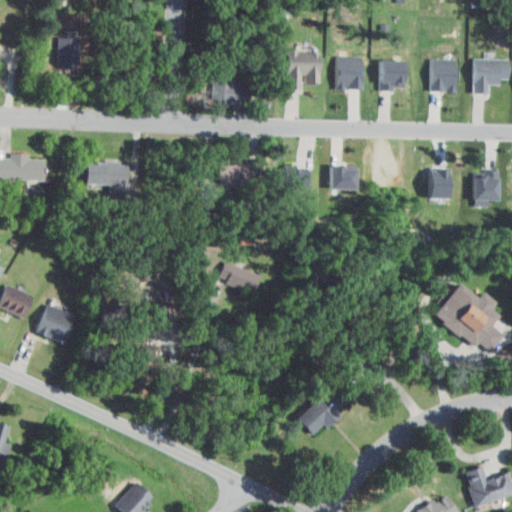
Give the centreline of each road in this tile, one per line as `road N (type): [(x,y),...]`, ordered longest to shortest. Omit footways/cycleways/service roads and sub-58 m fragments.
road 1 (residential): [(0,113),(511,130)]
road 2 (residential): [(0,369),(299,511)]
road 3 (residential): [(328,511),(404,431),(441,409),(511,394)]
